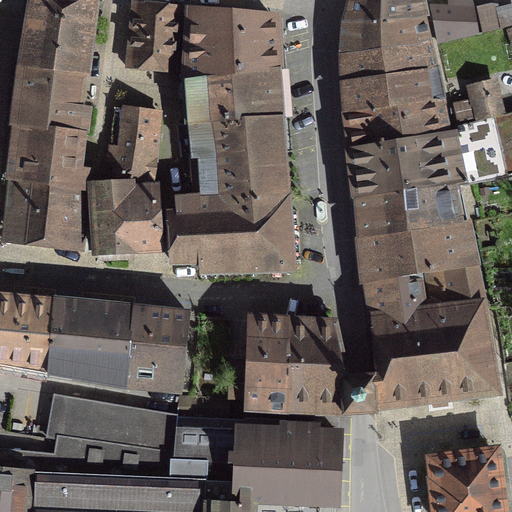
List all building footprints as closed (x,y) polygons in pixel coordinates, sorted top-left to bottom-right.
[(33,0),(31,18),(25,66),(83,74),(87,43),(90,21),(92,0),(33,0)] [(354,0),(347,24),(422,19),(418,0),(354,0)] [(432,5),(440,43),(478,34),(475,11),(474,6),(432,5)] [(511,5),(495,8),(498,28),(511,25),(511,5)] [(156,8),(133,6),(128,69),(161,72),(172,72),(178,10),(156,8)] [(495,8),(475,11),(478,34),(498,28),(495,8)] [(185,66),(187,79),(277,67),(276,41),(275,16),(240,14),(205,12),(187,9),(184,37),(190,37),(189,59),(188,66),(185,66)] [(346,50),(345,57),(426,41),(423,27),(422,19),(347,24),(346,50)] [(346,69),(349,111),(438,99),(432,69),(426,41),(345,57),(346,69)] [(25,66),(19,124),(80,130),(82,106),(76,106),(83,74),(25,66)] [(189,102),(190,125),(282,118),(281,104),(277,67),(187,79),(189,102)] [(453,105),(458,126),(501,115),(494,82),(473,87),(476,99),(453,105)] [(351,119),(353,148),(444,134),(439,105),(438,99),(349,111),(351,119)] [(162,113),(124,109),(122,118),(120,132),(117,147),(111,146),(108,164),(116,165),(114,175),(147,179),(149,169),(151,152),(158,152),(159,140),(162,113)] [(456,146),(465,186),(511,176),(511,112),(501,115),(458,126),(461,138),(454,140),(456,146)] [(259,270),(289,269),(287,229),(286,210),(284,161),(282,118),(190,125),(191,153),(191,174),(192,195),(176,195),(178,213),(167,214),(170,259),(181,259),(200,259),(200,270),(259,270)] [(18,161),(17,180),(87,186),(89,168),(74,167),(80,130),(19,124),(19,140),(18,161)] [(357,169),(359,196),(450,186),(441,147),(441,142),(445,140),(444,134),(353,148),(357,169)] [(87,186),(17,180),(15,206),(13,238),(42,241),(66,244),(77,245),(79,224),(86,224),(87,186)] [(97,185),(99,250),(128,250),(159,249),(158,223),(156,185),(129,187),(129,183),(97,185)] [(362,226),(363,236),(457,222),(453,199),(450,186),(359,196),(362,226)] [(365,249),(369,282),(466,266),(459,229),(457,222),(363,236),(365,249)] [(371,310),(372,319),(476,306),(471,284),(466,266),(369,282),(371,310)] [(0,364),(47,372),(54,301),(45,300),(0,294),(0,364)] [(85,304),(54,301),(47,372),(86,379),(116,385),(127,387),(133,309),(116,307),(97,305),(94,333),(88,333),(82,332),(85,304)] [(377,373),(382,401),(389,401),(420,397),(433,395),(489,388),(478,316),(476,306),(372,319),(375,359),(377,373)] [(159,311),(133,309),(127,387),(139,387),(140,375),(153,377),(182,379),(188,314),(159,311)] [(283,411),(287,322),(267,322),(248,321),(247,358),(247,365),(238,365),(229,364),(228,400),(245,401),(244,410),(283,411)] [(325,413),(343,413),(346,375),(341,352),(334,326),(329,325),(309,324),(292,323),(287,322),(283,411),(325,413)] [(377,373),(346,375),(343,413),(377,412),(377,402),(382,401),(377,373)] [(0,454),(0,511),(327,511),(327,507),(337,506),(338,472),(340,434),(312,433),(312,428),(312,425),(285,424),(285,432),(250,430),(242,430),(242,422),(235,422),(224,422),(225,399),(191,398),(182,397),(181,420),(177,419),(154,415),(84,402),(72,400),(68,426),(63,468),(48,466),(36,465),(20,464),(21,457),(0,454)] [(157,399),(154,415),(177,419),(179,403),(157,399)] [(504,511),(498,453),(434,460),(437,487),(439,511),(504,511)]
